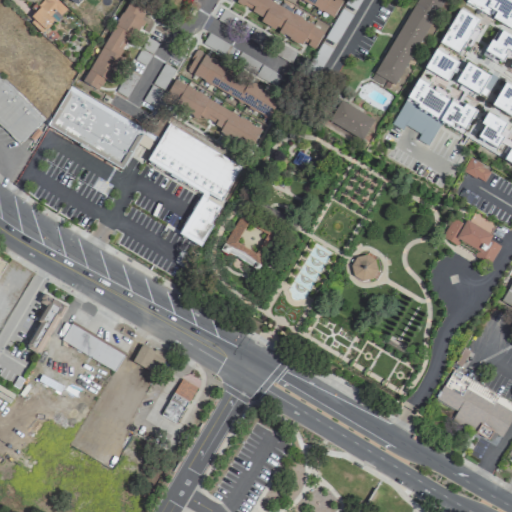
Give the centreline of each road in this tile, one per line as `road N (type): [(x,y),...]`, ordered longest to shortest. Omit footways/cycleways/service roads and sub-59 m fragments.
road 1 (primary): [(511,508),(276,368),(249,364)]
road 2 (primary): [(0,213),(249,364)]
road 3 (primary): [(249,364),(261,387),(470,511)]
road 4 (residential): [(249,364),(162,511)]
